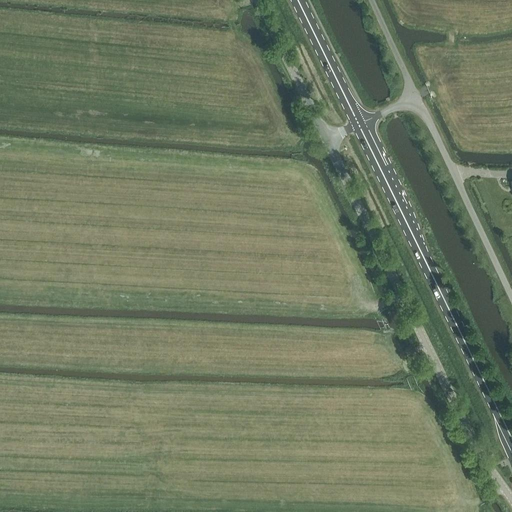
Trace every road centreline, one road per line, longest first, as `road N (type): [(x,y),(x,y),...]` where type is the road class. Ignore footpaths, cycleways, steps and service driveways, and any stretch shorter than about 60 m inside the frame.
road 1 (unclassified): [(511,496),(445,394),(320,144)]
road 2 (primary): [(511,438),(359,124)]
road 3 (unclassified): [(511,297),(415,98)]
road 4 (unclassified): [(320,144),(251,0)]
road 5 (primary): [(359,124),(298,0)]
